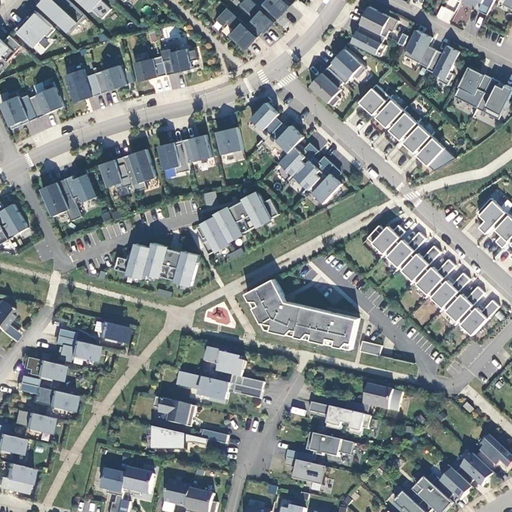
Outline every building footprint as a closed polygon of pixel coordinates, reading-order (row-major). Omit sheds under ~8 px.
[(85,15),(68,0),(44,0),(40,4),(70,31),(85,15)] [(103,0),(79,0),(84,4),(86,2),(94,10),(104,19),(112,9),(103,0)] [(255,18),(253,21),(264,31),(266,33),(276,22),(252,0),(245,0),(241,5),(255,18)] [(292,5),(285,0),(268,0),(264,4),(280,18),(292,5)] [(451,22),(465,27),(473,6),(456,0),(447,0),(447,4),(457,8),(451,22)] [(478,0),(479,0),(483,2),(479,11),(488,15),(495,0),(478,0)] [(92,12),(94,10),(86,2),(84,4),(92,12)] [(449,24),(455,12),(441,5),(436,17),(449,24)] [(362,24),(387,37),(388,37),(391,30),(394,32),(400,21),(371,6),(362,24)] [(259,36),(248,26),(228,8),(218,19),(225,26),(228,23),(236,30),(232,35),(247,49),(259,36)] [(49,37),(56,29),(36,11),(30,18),(28,17),(16,29),(35,47),(47,35),(49,37)] [(85,15),(70,31),(72,33),(87,17),(85,15)] [(259,36),(264,31),(253,21),(248,26),(259,36)] [(362,24),(353,42),(382,56),(387,45),(383,43),(387,37),(362,24)] [(418,30),(405,55),(429,67),(438,50),(429,46),(433,38),(418,30)] [(11,35),(5,42),(0,37),(0,59),(3,57),(8,62),(23,46),(11,35)] [(399,43),(404,45),(407,39),(402,37),(399,43)] [(438,50),(429,67),(428,69),(441,76),(438,80),(449,85),(455,74),(451,72),(461,52),(448,45),(444,53),(438,50)] [(163,56),(168,75),(194,69),(192,61),(199,59),(197,50),(189,51),(189,48),(179,51),(178,47),(162,51),(163,56)] [(168,75),(163,56),(135,63),(140,82),(168,75)] [(121,65),(96,74),(103,94),(128,85),(121,65)] [(478,108),(493,78),(471,66),(455,97),(478,108)] [(345,82),(329,67),(312,86),(334,106),(341,99),(337,95),(342,90),(340,88),(345,82)] [(76,103),(103,94),(96,74),(88,76),(85,69),(67,75),(70,84),(69,84),(72,94),(73,93),(76,103)] [(493,78),(478,108),(500,119),(511,95),(511,87),(506,84),(505,87),(498,84),(500,81),(493,78)] [(48,91),(31,98),(39,118),(56,111),(55,110),(65,105),(55,82),(45,86),(48,91)] [(379,110),(382,107),(391,97),(378,84),(361,102),(375,115),(379,110)] [(39,118),(31,98),(29,95),(21,98),(18,91),(9,96),(11,100),(2,104),(13,129),(39,118)] [(389,128),(393,123),(395,120),(405,110),(391,97),(382,107),(384,110),(382,112),(377,117),(389,128)] [(391,130),(402,140),(407,135),(409,133),(419,123),(405,110),(395,120),(398,123),(396,125),(391,130)] [(284,122),(281,125),(288,131),(290,128),(284,122)] [(416,153),(421,148),(423,146),(432,135),(419,123),(409,133),(412,135),(409,138),(405,143),(416,153)] [(277,148),(287,157),(305,137),(293,125),(290,128),(288,131),(281,125),(265,143),(274,151),(277,148)] [(239,127),(218,132),(224,154),(245,149),(239,127)] [(184,140),(189,163),(214,157),(208,134),(184,140)] [(432,135),(423,146),(426,148),(423,151),(419,155),(430,166),(446,148),(432,135)] [(189,163),(184,140),(160,146),(166,170),(176,167),(177,173),(191,170),(189,163)] [(126,164),(133,185),(136,192),(148,188),(146,181),(157,177),(148,149),(124,157),(126,164)] [(124,157),(117,159),(119,166),(126,164),(124,157)] [(119,166),(117,159),(102,164),(110,187),(118,184),(119,189),(133,185),(126,164),(119,166)] [(344,184),(338,179),(335,176),(341,170),(335,164),(311,190),(306,195),(308,198),(314,192),(326,203),(344,184)] [(74,176),(66,179),(75,199),(82,195),(85,202),(99,196),(88,169),(77,174),(79,178),(76,180),(74,176)] [(344,173),(341,170),(335,176),(338,179),(344,173)] [(66,179),(43,189),(55,216),(68,211),(73,221),(83,217),(75,199),(66,179)] [(203,225),(200,227),(206,238),(209,236),(211,239),(204,243),(210,254),(217,251),(218,252),(233,244),(232,242),(246,234),(245,233),(258,226),(259,227),(274,219),(273,218),(280,214),(272,199),(265,202),(259,191),(244,199),(245,201),(232,208),(231,206),(216,215),(217,217),(203,224),(203,225)] [(206,206),(218,203),(214,191),(203,194),(206,206)] [(481,227),(488,233),(494,227),(508,212),(492,198),(479,212),(487,220),(481,227)] [(15,204),(0,212),(0,221),(11,239),(30,228),(15,204)] [(124,217),(121,210),(113,213),(115,220),(124,217)] [(504,248),(510,241),(511,238),(511,216),(508,212),(494,227),(503,235),(497,241),(504,248)] [(0,245),(11,239),(0,221),(0,245)] [(395,244),(398,241),(407,231),(400,225),(395,230),(390,226),(386,230),(383,234),(380,231),(384,228),(381,225),(369,238),(386,253),(395,244)] [(412,254),(427,238),(420,232),(410,244),(405,239),(401,244),(398,247),(395,244),(386,253),(401,267),(409,258),(412,254)] [(133,260),(120,257),(116,269),(129,273),(129,274),(145,278),(147,273),(193,286),(201,255),(154,243),(153,248),(137,244),(133,260)] [(424,271),(427,268),(442,252),(435,246),(424,257),(420,253),(416,257),(412,261),(409,258),(401,267),(416,281),(424,271)] [(243,248),(230,255),(232,259),(245,252),(243,248)] [(442,282),(457,266),(450,259),(439,271),(434,267),(430,271),(427,274),(424,271),(416,281),(430,294),(439,285),(442,282)] [(456,295),(471,279),(464,273),(454,285),(449,280),(445,285),(442,288),(439,285),(430,294),(445,308),(453,299),(456,295)] [(276,279),(248,293),(252,301),(259,301),(261,305),(255,308),(264,323),(265,322),(274,324),(273,330),(290,334),(294,329),(299,330),(298,336),(306,338),(311,333),(315,334),(313,340),(329,343),(330,338),(338,340),(337,345),(345,347),(350,342),(355,343),(360,318),(288,301),(276,279)] [(459,321),(468,312),(471,309),(486,293),(479,286),(468,298),(463,294),(460,298),(456,301),(453,299),(445,308),(459,321)] [(172,298),(174,292),(159,289),(158,294),(172,298)] [(1,300),(0,300),(0,329),(2,331),(7,324),(17,312),(1,300)] [(474,312),(471,315),(468,312),(459,321),(474,335),(501,306),(494,300),(483,312),(478,307),(474,312)] [(124,343),(128,327),(103,321),(100,337),(124,343)] [(267,329),(273,330),(274,324),(265,322),(264,323),(267,329)] [(7,324),(2,331),(15,342),(21,335),(7,324)] [(58,329),(57,336),(69,339),(70,331),(58,329)] [(67,346),(69,339),(57,336),(55,343),(67,346)] [(98,346),(73,340),(69,339),(67,346),(72,347),(70,356),(94,361),(98,346)] [(364,341),(361,351),(381,356),(383,345),(364,341)] [(242,360),(243,357),(227,354),(228,352),(210,348),(207,362),(218,364),(220,368),(219,372),(234,375),(238,376),(236,385),(237,385),(264,391),(266,382),(244,377),(247,362),(242,360)] [(39,359),(36,375),(60,381),(64,365),(39,359)] [(227,404),(232,384),(181,372),(178,384),(202,389),(201,394),(212,396),(211,400),(227,404)] [(20,383),(32,385),(33,378),(21,375),(20,383)] [(40,379),(40,388),(62,390),(63,381),(40,379)] [(18,390),(30,393),(32,385),(20,383),(18,390)] [(400,412),(404,392),(370,384),(365,406),(348,402),(346,410),(369,415),(371,405),(400,412)] [(264,391),(237,385),(236,391),(243,392),(242,394),(262,399),(264,391)] [(76,395),(51,390),(48,406),(72,411),(76,395)] [(197,406),(157,397),(155,407),(162,409),(161,412),(171,415),(169,422),(193,427),(197,406)] [(373,416),(369,415),(346,410),(313,402),(311,411),(330,416),(328,428),(342,431),(344,423),(353,425),(351,433),(362,436),(364,428),(370,429),(373,416)] [(468,403),(464,407),(471,413),(475,409),(468,403)] [(305,415),(306,410),(292,407),(291,413),(305,415)] [(53,418),(28,412),(25,428),(49,433),(53,418)] [(210,440),(202,438),(200,438),(155,427),(155,449),(188,449),(188,443),(195,443),(208,446),(210,440)] [(204,430),(202,438),(210,440),(227,444),(229,436),(204,430)] [(0,433),(0,449),(20,454),(24,439),(0,433)] [(355,443),(311,433),(307,450),(315,452),(319,453),(320,453),(319,455),(325,456),(326,454),(340,457),(341,453),(353,456),(355,443)] [(511,467),(511,454),(492,436),(485,444),(487,446),(477,456),(493,471),(503,461),(511,468),(511,467)] [(288,458),(302,462),(304,454),(289,450),(288,458)] [(314,456),(304,454),(302,462),(313,464),(314,461),(315,456),(314,456)] [(496,474),(493,471),(477,456),(475,454),(458,472),(471,485),(476,479),(484,487),(496,474)] [(313,464),(302,462),(288,458),(286,465),(297,468),(295,479),(325,486),(329,468),(313,464)] [(9,463),(5,479),(30,484),(33,468),(9,463)] [(471,485),(458,472),(451,466),(443,474),(446,477),(443,481),(438,477),(433,483),(450,499),(455,493),(463,501),(475,488),(471,485)] [(120,511),(123,500),(125,492),(129,474),(104,469),(102,479),(105,480),(103,488),(110,490),(109,493),(118,496),(116,503),(114,502),(111,511),(120,511)] [(125,492),(134,494),(134,490),(142,492),(151,494),(156,475),(130,469),(129,474),(125,492)] [(413,499),(427,511),(431,511),(435,509),(438,511),(447,511),(455,504),(450,499),(433,483),(427,477),(415,490),(418,493),(413,499)] [(188,507),(193,486),(171,481),(166,501),(188,507)] [(214,502),(216,494),(206,492),(207,488),(193,485),(193,486),(188,507),(187,511),(216,511),(219,503),(214,502)] [(427,511),(413,499),(405,492),(396,502),(404,510),(402,511),(427,511)] [(123,500),(120,511),(129,511),(132,502),(123,500)]
